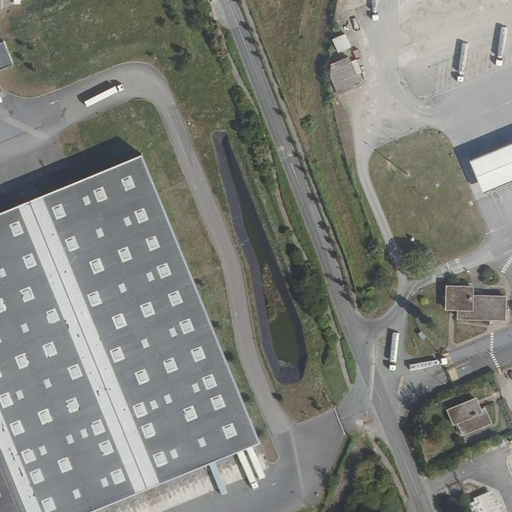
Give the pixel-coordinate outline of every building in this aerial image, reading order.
[(332,39),(337,53),(350,48),(345,34),(332,39)] [(0,69),(11,64),(2,41),(0,41),(0,69)] [(348,57),(326,67),(338,95),(361,85),(348,57)] [(511,178),(511,139),(472,157),(485,190),(511,178)] [(0,511),(94,511),(258,443),(141,155),(0,215),(0,511)] [(475,285),(448,284),(448,308),(459,308),(459,318),(507,318),(507,295),(475,294),(475,285)] [(476,410),(470,397),(446,406),(451,419),(457,416),(463,428),(484,419),(480,409),(476,410)] [(472,511),(503,511),(495,489),(468,498),(472,511)]
